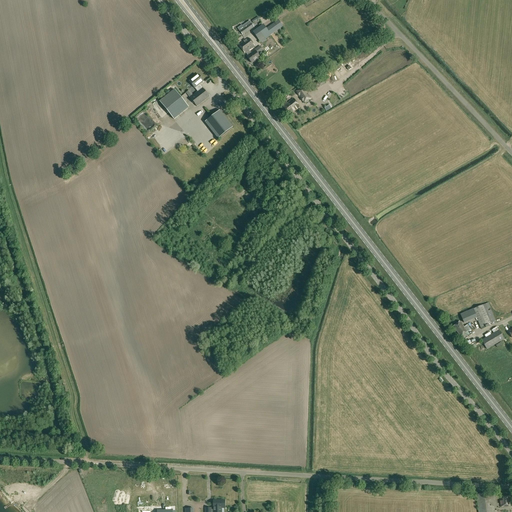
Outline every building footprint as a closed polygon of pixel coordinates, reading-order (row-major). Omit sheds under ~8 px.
[(261,43),(280,29),(275,22),(266,28),(263,24),(253,32),(261,43)] [(249,24),(240,31),(243,35),(248,31),(247,29),(251,26),(249,24)] [(239,45),(245,54),(249,50),(255,46),(249,38),(239,45)] [(247,57),(252,63),(260,57),(258,54),(263,50),(260,46),(254,50),(255,51),(251,54),(249,50),(246,53),(248,56),(247,57)] [(198,92),(202,88),(199,85),(204,81),(199,74),(190,81),(195,88),(198,92)] [(304,103),(311,99),(303,86),(296,91),(304,103)] [(198,92),(190,98),(197,107),(210,97),(203,88),(202,88),(198,92)] [(189,108),(174,90),(160,102),(174,120),(189,108)] [(289,115),(294,112),(294,111),(300,106),(294,99),(288,103),(287,102),(282,106),(289,115)] [(205,122),(218,139),(233,127),(220,111),(205,122)] [(219,194),(226,201),(233,193),(226,187),(219,194)] [(251,199),(245,195),(239,203),(249,210),(258,198),(254,195),(251,199)] [(483,305),(474,309),(482,330),(489,326),(489,324),(491,324),(483,305)] [(472,310),(461,315),(463,320),(474,315),(472,310)] [(460,321),(453,327),(461,337),(468,331),(460,321)] [(487,349),(504,339),(499,330),(482,341),(487,349)] [(153,487),(174,487),(174,479),(154,478),(153,487)] [(511,506),(511,505),(511,494),(500,495),(501,507),(511,506)] [(205,511),(219,511),(220,508),(225,508),(225,500),(213,501),(214,508),(205,508),(205,511)]
